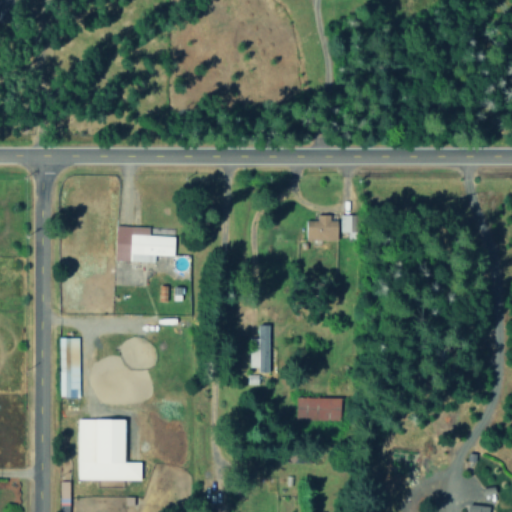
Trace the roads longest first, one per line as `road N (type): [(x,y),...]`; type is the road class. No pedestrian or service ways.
road 1 (tertiary): [(511,158),(0,161)]
road 2 (residential): [(36,511),(37,162)]
road 3 (residential): [(212,158),(207,466)]
